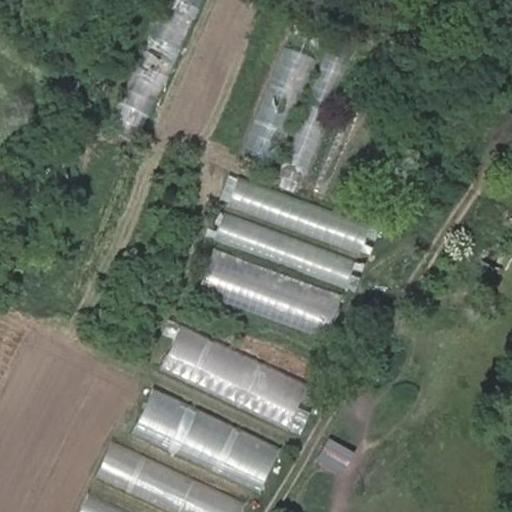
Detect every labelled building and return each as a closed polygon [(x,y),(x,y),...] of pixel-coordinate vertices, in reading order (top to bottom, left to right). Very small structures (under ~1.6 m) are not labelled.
[(173,0),(125,102),(149,113),(202,0),(173,0)] [(246,151),(276,162),(314,55),(284,44),(246,151)] [(329,48),(316,88),(335,95),(348,55),(329,48)] [(283,176),(304,183),(322,128),(302,121),(283,176)] [(376,224),(236,174),(226,202),(365,252),(376,224)] [(216,239),(349,285),(358,257),(226,212),(216,239)] [(202,292),(331,336),(346,292),(217,248),(202,292)] [(312,381),(184,326),(165,370),(293,425),(312,381)] [(156,388),(136,432),(265,491),(285,446),(156,388)] [(346,472),(357,450),(331,437),(320,460),(346,472)] [(178,511),(243,511),(249,502),(116,439),(99,475),(178,511)] [(129,511),(93,495),(85,511),(129,511)]
